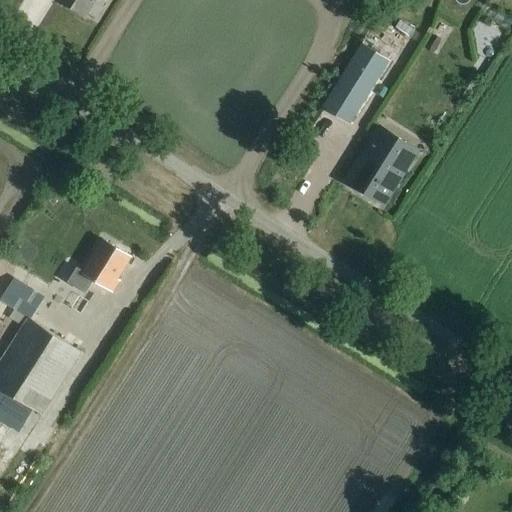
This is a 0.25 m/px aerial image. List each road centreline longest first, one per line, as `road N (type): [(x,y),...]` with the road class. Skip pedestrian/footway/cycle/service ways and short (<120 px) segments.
road 1 (unclassified): [(511,379),(0,54)]
road 2 (track): [(384,511),(480,360)]
